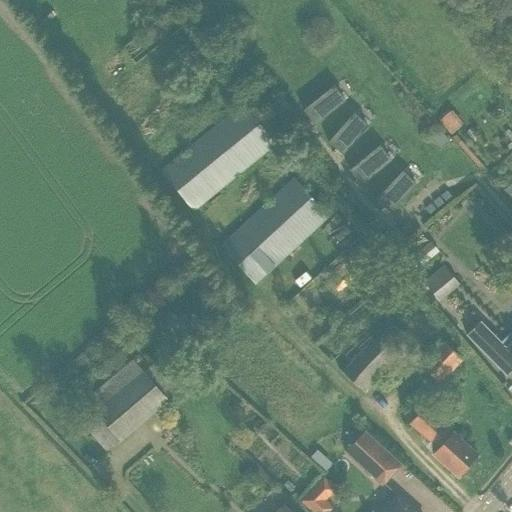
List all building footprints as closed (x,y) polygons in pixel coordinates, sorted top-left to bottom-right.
[(332,86),(302,110),(315,125),(345,101),(332,86)] [(194,209),(279,142),(246,101),(161,167),(194,209)] [(353,113),(327,142),(342,155),(367,126),(353,113)] [(378,146),(349,170),(361,185),(391,161),(378,146)] [(401,171),(375,200),(389,213),(415,184),(401,171)] [(219,245),(255,284),(266,274),(231,235),(219,245)] [(424,282),(440,299),(458,284),(443,266),(424,282)] [(333,360),(365,392),(412,342),(381,311),(333,360)] [(511,344),(507,350),(479,321),(466,335),(506,376),(511,370),(511,344)] [(420,363),(441,382),(462,360),(440,342),(420,363)] [(105,451),(178,389),(155,362),(143,372),(133,360),(86,399),(96,412),(82,423),(105,451)] [(438,448),(432,454),(458,477),(477,456),(462,442),(452,432),(452,433),(424,407),(409,422),(438,448)] [(344,452),(381,486),(401,463),(364,430),(344,452)] [(327,511),(333,506),(326,500),(336,489),(323,477),(301,501),(312,511),(327,511)] [(415,511),(396,495),(381,511),(415,511)]
